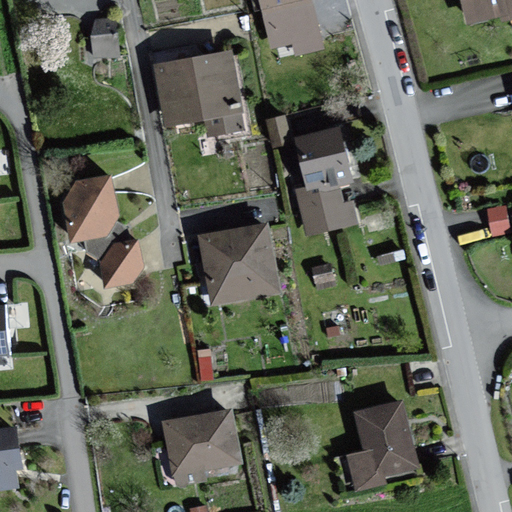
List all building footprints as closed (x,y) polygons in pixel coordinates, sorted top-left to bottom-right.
[(315,0),(264,0),(268,16),(316,6),(315,0)] [(511,0),(464,0),(470,25),(511,16),(511,0)] [(121,50),(116,14),(91,18),(96,53),(121,50)] [(233,52),(155,68),(168,127),(203,119),(207,140),(250,131),(233,52)] [(343,128),(302,137),(297,115),(270,121),(277,149),(300,143),(311,191),(355,181),(343,128)] [(77,182),(68,204),(75,243),(109,237),(121,216),(117,177),(77,182)] [(272,223),(202,234),(213,308),(283,297),(272,223)] [(117,242),(103,264),(110,291),(137,283),(146,271),(142,239),(117,242)] [(5,304),(0,304),(0,355),(10,354),(5,304)] [(408,401),(360,411),(368,453),(351,456),(358,492),(390,485),(388,477),(422,469),(408,401)] [(237,411),(165,422),(173,477),(245,467),(237,411)] [(20,427),(0,430),(0,491),(21,487),(18,469),(27,467),(20,427)]
